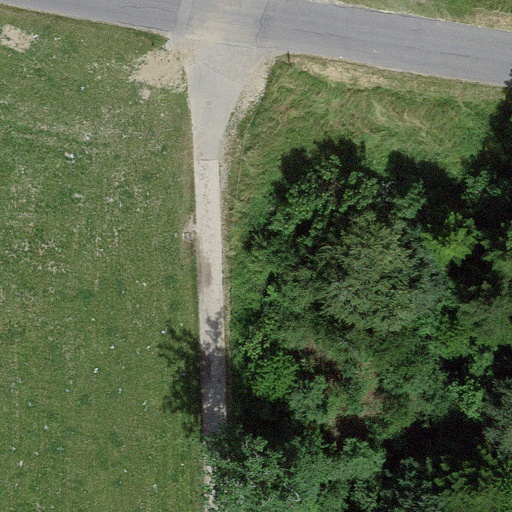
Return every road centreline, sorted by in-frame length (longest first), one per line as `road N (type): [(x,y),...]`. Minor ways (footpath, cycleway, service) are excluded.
road 1 (track): [(204,10),(222,511)]
road 2 (tertiary): [(136,0),(511,58)]
